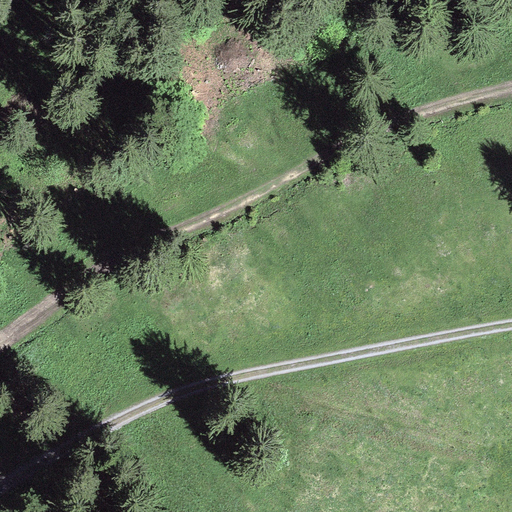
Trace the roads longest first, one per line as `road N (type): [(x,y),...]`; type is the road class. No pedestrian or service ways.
road 1 (track): [(511,87),(405,118),(189,222),(28,318),(0,344)]
road 2 (track): [(511,327),(195,388),(0,495)]
